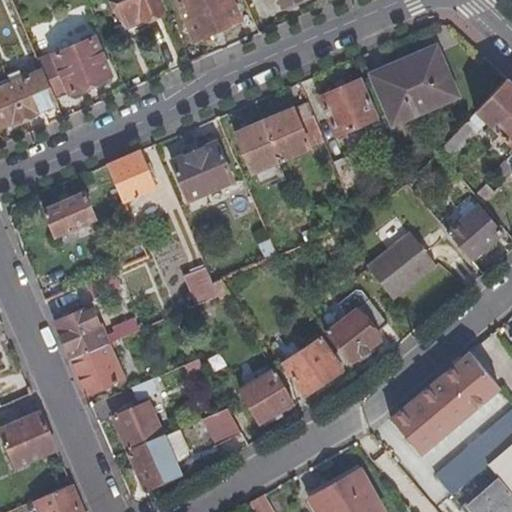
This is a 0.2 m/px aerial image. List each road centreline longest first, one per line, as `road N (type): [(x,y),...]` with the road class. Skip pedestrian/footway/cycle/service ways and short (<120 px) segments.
road 1 (residential): [(0,184),(427,0)]
road 2 (residential): [(511,290),(368,410),(195,511)]
road 3 (residential): [(0,255),(114,511)]
